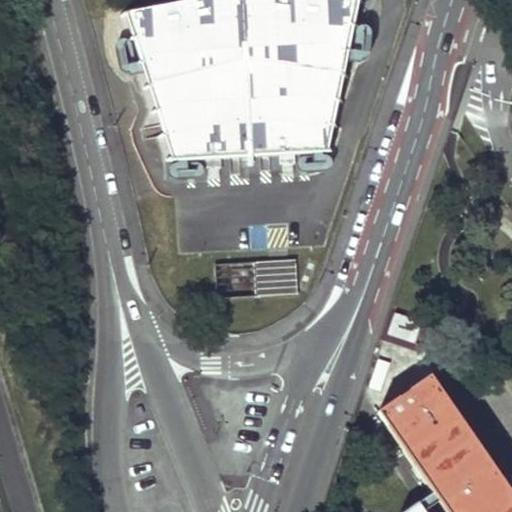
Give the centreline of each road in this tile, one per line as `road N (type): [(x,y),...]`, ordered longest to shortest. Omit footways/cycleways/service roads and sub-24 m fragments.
road 1 (tertiary): [(457,0),(361,281)]
road 2 (tertiary): [(106,247),(115,511)]
road 3 (tertiary): [(48,0),(106,247)]
road 4 (tertiary): [(295,511),(349,346),(361,281)]
road 5 (tertiary): [(214,511),(137,322)]
road 6 (tertiary): [(312,348),(269,362),(212,363),(137,322)]
road 7 (tertiary): [(312,348),(254,511)]
